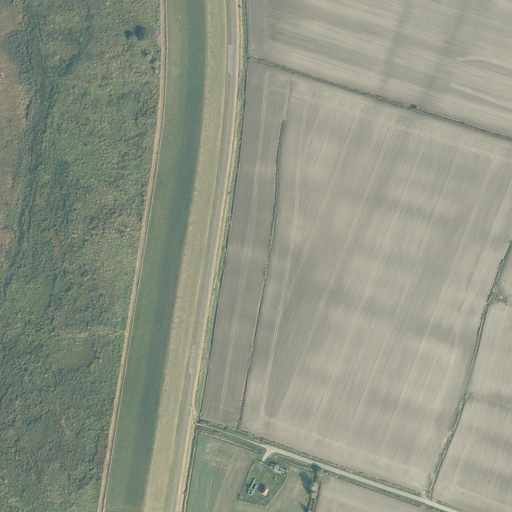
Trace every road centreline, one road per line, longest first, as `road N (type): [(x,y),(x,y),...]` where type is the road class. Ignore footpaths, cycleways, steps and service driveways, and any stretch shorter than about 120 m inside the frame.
road 1 (track): [(171,511),(228,124),(232,0)]
road 2 (track): [(452,511),(256,443)]
